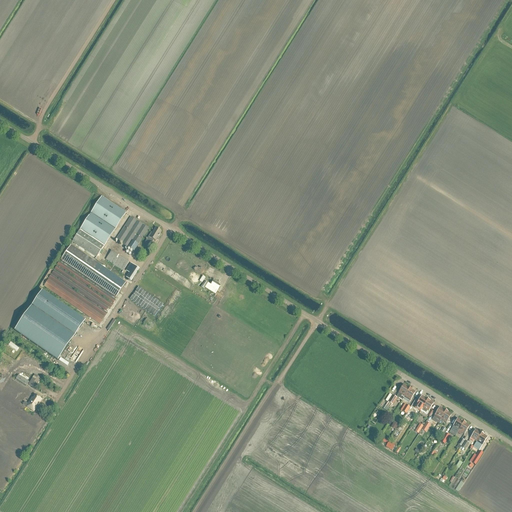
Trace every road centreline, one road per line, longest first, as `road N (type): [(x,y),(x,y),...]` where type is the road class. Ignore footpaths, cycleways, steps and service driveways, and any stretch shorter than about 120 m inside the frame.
road 1 (unclassified): [(511,444),(0,123)]
road 2 (track): [(194,511),(316,321)]
road 3 (unknown): [(63,392),(168,229)]
road 4 (track): [(113,0),(31,142)]
